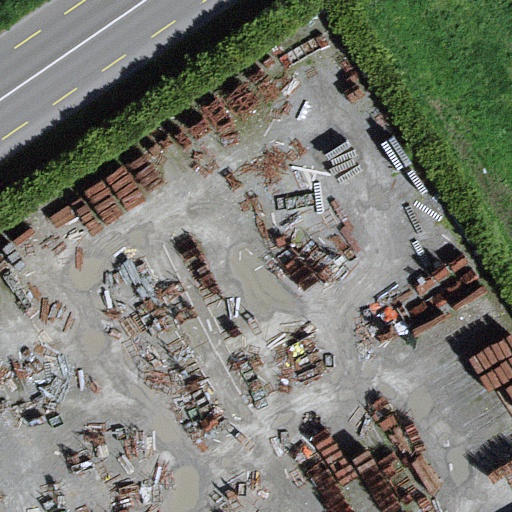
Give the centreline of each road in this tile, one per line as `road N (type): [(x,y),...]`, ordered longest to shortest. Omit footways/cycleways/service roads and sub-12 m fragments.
road 1 (primary): [(0,120),(175,0)]
road 2 (primary): [(103,0),(0,68)]
